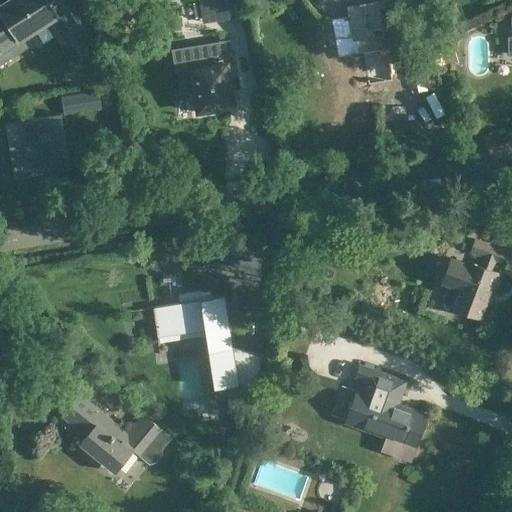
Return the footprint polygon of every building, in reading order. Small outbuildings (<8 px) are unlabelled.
[(0,52),(22,38),(21,37),(54,15),(60,24),(84,9),(78,0),(7,0),(6,1),(8,3),(0,7),(0,52)] [(231,0),(199,0),(201,15),(219,12),(220,19),(234,17),(231,0)] [(347,16),(331,19),(336,44),(352,41),(367,39),(369,51),(362,52),(368,83),(391,79),(378,8),(384,7),(397,5),(395,0),(370,0),(371,1),(345,6),(347,16)] [(190,68),(184,69),(188,91),(193,90),(197,112),(219,108),(218,104),(233,101),(231,87),(230,83),(237,82),(236,75),(234,61),(212,65),(208,44),(186,47),(190,68)] [(98,90),(61,96),(64,113),(101,108),(98,90)] [(69,168),(60,113),(37,117),(37,121),(8,126),(11,145),(15,144),(20,171),(34,169),(35,174),(69,168)] [(120,143),(109,144),(111,160),(122,158),(120,143)] [(442,302),(453,306),(452,308),(479,317),(485,300),(488,291),(492,292),(499,273),(491,270),(494,261),(500,262),(505,249),(475,238),(470,252),(482,256),(479,265),(469,262),(468,265),(450,259),(442,281),(449,284),(442,302)] [(213,388),(237,384),(255,381),(262,355),(232,347),(226,312),(215,314),(211,288),(176,293),(177,302),(152,306),(157,336),(204,329),(213,388)] [(281,309),(275,325),(295,332),(300,316),(281,309)] [(425,415),(395,404),(400,393),(401,394),(406,380),(359,364),(355,377),(362,379),(358,391),(356,390),(345,420),(387,435),(382,448),(410,459),(425,415)] [(170,436),(143,413),(127,432),(110,419),(109,422),(102,416),(103,413),(79,393),(61,415),(85,435),(79,443),(103,463),(107,459),(118,468),(133,450),(148,463),(155,461),(160,454),(161,448),(170,436)]
